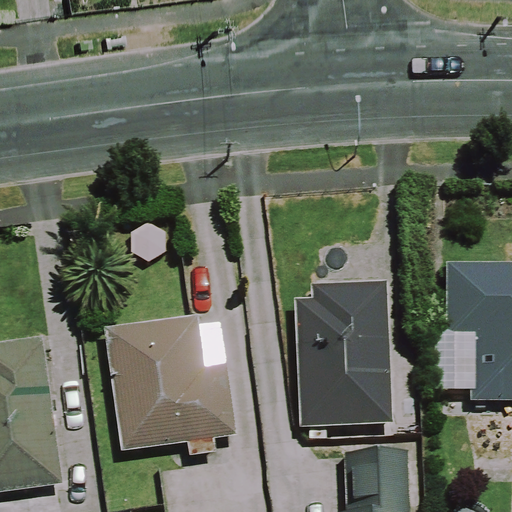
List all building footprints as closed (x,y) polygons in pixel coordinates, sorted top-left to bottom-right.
[(511,408),(511,274),(445,272),(443,344),(469,345),(467,407),(511,408)] [(387,432),(379,296),(290,301),(299,438),(387,432)] [(196,379),(189,326),(104,337),(120,460),(182,452),(184,465),(209,462),(207,443),(227,440),(219,376),(196,379)] [(0,501),(55,495),(38,345),(0,349),(0,501)] [(404,511),(402,460),(340,463),(342,511),(404,511)]
